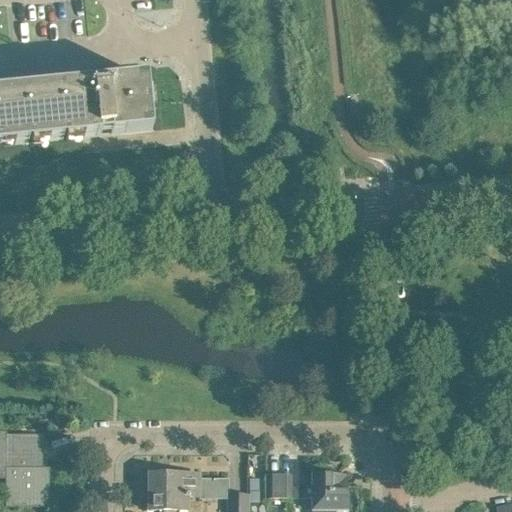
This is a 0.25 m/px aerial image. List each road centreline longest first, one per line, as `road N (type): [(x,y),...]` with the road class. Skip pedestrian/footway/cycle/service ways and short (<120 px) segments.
road 1 (residential): [(102,511),(106,439),(123,434),(395,434)]
road 2 (residential): [(395,434),(392,205)]
road 3 (tertiary): [(217,222),(0,245)]
road 4 (residential): [(0,58),(198,37)]
road 5 (unclassified): [(217,222),(198,37)]
road 6 (tertiary): [(217,222),(392,205)]
road 7 (tertiary): [(392,205),(511,194)]
